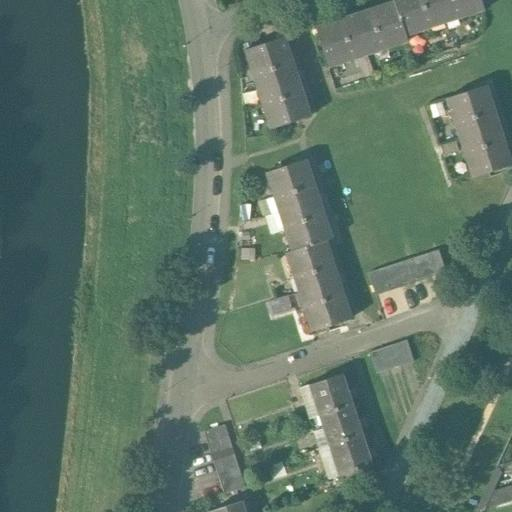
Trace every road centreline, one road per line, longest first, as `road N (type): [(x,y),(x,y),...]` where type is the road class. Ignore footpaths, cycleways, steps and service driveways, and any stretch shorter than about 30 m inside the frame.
road 1 (tertiary): [(184,397),(207,223),(206,34)]
road 2 (residential): [(184,397),(475,299)]
road 3 (residential): [(384,511),(475,299)]
